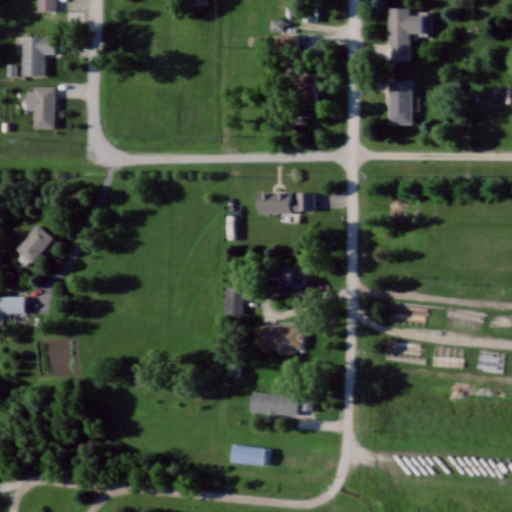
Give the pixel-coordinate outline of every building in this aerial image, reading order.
[(54,9),(54,0),(37,0),(38,9),(54,9)] [(411,7),(389,6),(388,59),(410,60),(411,32),(423,32),(424,11),(411,11),(411,7)] [(44,52),(55,52),(55,35),(22,35),(22,73),(44,73),(44,52)] [(413,122),(413,79),(389,79),(389,122),(413,122)] [(54,126),(54,86),(35,86),(35,126),(54,126)] [(315,190),(257,190),(257,211),(315,211),(315,190)] [(33,260),(53,235),(36,221),(16,247),(33,260)] [(274,264),(274,285),(307,285),(307,264),(274,264)] [(225,311),(243,311),(243,287),(225,287),(225,311)] [(0,310),(24,311),(24,294),(0,293),(0,310)] [(303,323),(258,323),(258,350),(303,350),(303,323)] [(251,391),(251,411),(298,413),(298,392),(251,391)]
